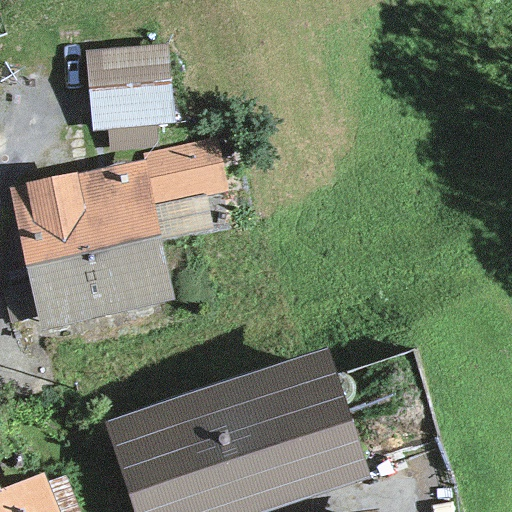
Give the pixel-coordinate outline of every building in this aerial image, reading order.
[(93,59),(100,126),(168,120),(161,52),(93,59)] [(205,189),(197,152),(155,160),(162,197),(205,189)] [(128,178),(23,198),(38,270),(144,247),(128,178)] [(50,327),(153,303),(144,247),(38,270),(50,327)] [(146,511),(218,511),(348,470),(315,369),(120,432),(146,511)] [(0,511),(76,511),(64,481),(0,503),(0,511)] [(346,493),(272,495),(272,511),(320,511),(346,511),(346,493)]
